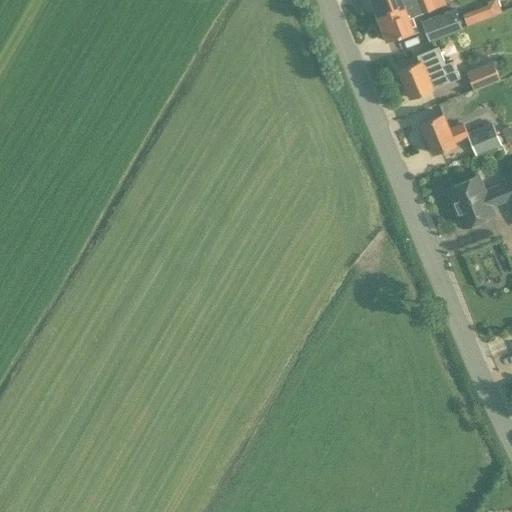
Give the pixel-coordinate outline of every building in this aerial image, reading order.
[(371,0),(378,17),(405,7),(416,3),(422,0),(371,0)] [(447,2),(445,0),(422,0),(405,7),(378,17),(388,40),(401,34),(402,37),(419,30),(414,17),(414,16),(447,2)] [(489,4),(463,14),(467,25),(493,16),(501,13),(496,0),(491,0),(488,1),(489,4)] [(453,9),(422,21),(429,40),(461,28),(453,9)] [(411,99),(434,89),(460,77),(453,60),(445,63),(438,46),(417,55),(419,61),(399,70),(411,99)] [(492,60),(466,71),(473,90),(500,78),(492,60)] [(443,113),(420,122),(433,154),(456,145),(455,141),(469,135),(477,154),(501,144),(492,123),(467,134),(463,123),(450,129),(443,113)] [(479,175),(448,188),(464,227),(495,214),(492,206),(511,197),(511,175),(506,178),(508,182),(486,191),(479,175)]
